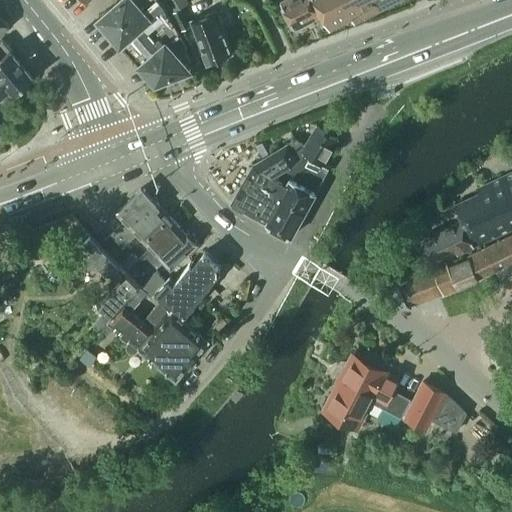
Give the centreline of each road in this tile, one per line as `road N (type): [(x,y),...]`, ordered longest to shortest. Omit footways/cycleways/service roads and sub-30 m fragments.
road 1 (secondary): [(159,147),(511,13)]
road 2 (unclassified): [(441,355),(357,292),(220,217),(159,147)]
road 3 (tertiary): [(121,164),(55,36),(26,0)]
road 4 (secondary): [(0,208),(121,164)]
